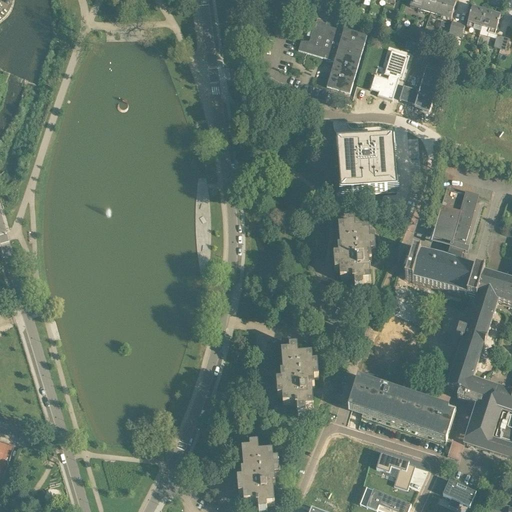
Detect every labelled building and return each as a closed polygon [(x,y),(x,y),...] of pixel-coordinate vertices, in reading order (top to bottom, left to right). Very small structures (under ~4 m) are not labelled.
[(434,0),(412,0),(410,9),(431,15),(434,0)] [(456,4),(442,0),(434,0),(431,15),(451,21),(456,4)] [(482,28),(486,13),(472,9),(467,28),(473,30),(474,26),(482,28)] [(326,25),(329,16),(329,14),(320,11),(317,23),(326,25)] [(486,13),(482,28),(480,36),(487,38),(488,34),(495,36),(500,17),(486,13)] [(455,37),(458,25),(452,23),(449,35),(455,37)] [(334,67),(329,89),(349,95),(361,55),(362,55),(367,40),(315,24),(309,43),(301,43),(298,53),(334,63),(334,67)] [(465,27),(458,25),(455,37),(461,38),(465,27)] [(418,38),(419,36),(420,31),(414,29),(412,34),(412,37),(418,38)] [(494,48),(500,50),(503,38),(497,36),(494,48)] [(503,38),(500,50),(507,51),(510,40),(503,38)] [(413,52),(415,44),(408,42),(405,49),(413,52)] [(374,77),(370,92),(371,92),(372,92),(379,94),(378,98),(378,97),(377,98),(390,102),(390,101),(396,80),(401,81),(401,82),(402,82),(410,58),(407,57),(407,58),(392,53),(388,66),(392,67),(388,81),(376,78),(376,77),(374,77)] [(426,71),(419,93),(415,91),(414,91),(403,88),(399,102),(415,107),(414,109),(421,111),(430,114),(441,76),(426,71)] [(466,93),(461,108),(473,112),(478,96),(466,93)] [(354,144),(333,146),(337,197),(397,192),(393,141),(382,142),(354,144)] [(405,281),(476,302),(477,299),(498,304),(498,305),(511,308),(511,283),(485,276),(485,273),(460,266),(465,248),(469,249),(482,201),(478,200),(479,198),(466,195),(465,197),(446,191),(433,239),(452,245),(447,262),(413,253),(405,281)] [(363,285),(371,284),(370,264),(372,264),(371,255),(376,255),(375,239),(370,239),(369,231),(356,232),(355,223),(346,224),(347,228),(338,229),(340,249),(338,249),(338,258),(334,258),(335,274),(340,274),(340,282),(353,281),(353,284),(354,283),(355,290),(363,289),(363,285)] [(477,299),(476,302),(466,333),(460,330),(457,340),(461,341),(460,343),(462,344),(447,390),(459,394),(457,401),(476,407),(477,407),(479,402),(468,398),(472,383),(473,383),(498,305),(498,304),(477,299)] [(391,319),(377,357),(404,366),(418,328),(391,319)] [(314,410),(313,395),(312,390),(315,389),(314,381),(319,381),(318,365),(313,365),(312,357),(307,357),(299,358),(298,351),(298,349),(289,349),(290,354),(282,355),(283,375),(281,375),(281,383),(277,383),(278,400),(283,399),(283,407),(295,406),(296,409),(297,409),(298,415),(306,415),(306,410),(314,410)] [(358,382),(347,415),(363,420),(444,445),(446,446),(447,442),(456,413),(358,382)] [(476,407),(469,431),(464,446),(511,461),(511,415),(501,412),(504,404),(502,404),(506,393),(473,383),(472,383),(468,398),(479,402),(477,407),(476,407)] [(511,395),(506,393),(502,404),(504,404),(501,412),(511,415),(511,395)] [(0,416),(0,432),(17,439),(22,424),(0,416)] [(238,481),(239,497),(243,497),(244,505),(256,504),(257,507),(258,507),(258,511),(267,511),(267,508),(275,507),(273,487),(276,486),(275,478),(280,478),(278,462),(274,462),(273,454),(259,455),(258,446),(258,447),(251,448),(251,447),(250,447),(250,452),(242,452),(244,472),(241,473),(242,481),(238,481)] [(405,475),(400,491),(414,496),(416,489),(415,489),(420,473),(413,471),(415,466),(387,458),(382,474),(396,478),(398,472),(405,475)] [(470,509),(476,494),(449,482),(443,497),(470,509)] [(409,511),(411,509),(411,508),(373,493),(367,490),(363,500),(369,503),(367,509),(367,510),(372,511),(409,511)]
